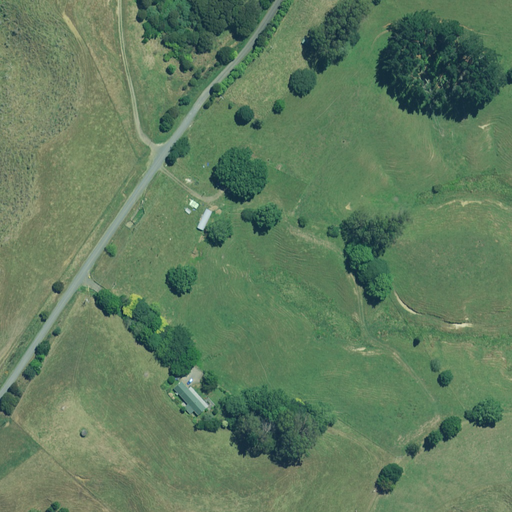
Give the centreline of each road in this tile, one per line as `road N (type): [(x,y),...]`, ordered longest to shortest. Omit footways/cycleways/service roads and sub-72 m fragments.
road 1 (unclassified): [(277,0),(0,390)]
road 2 (track): [(124,0),(123,46),(142,126),(164,154)]
